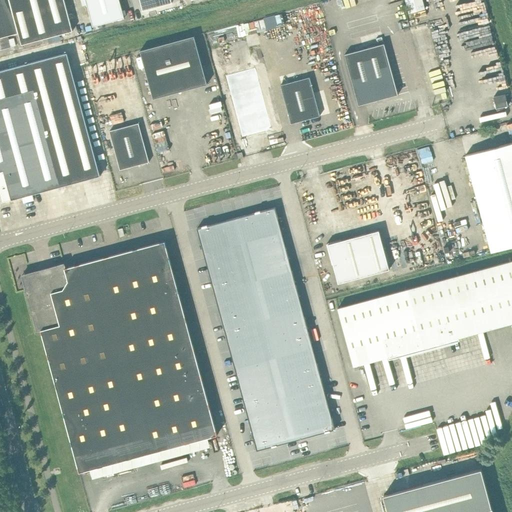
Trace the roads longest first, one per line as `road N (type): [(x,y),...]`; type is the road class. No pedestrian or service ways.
road 1 (unclassified): [(0,243),(440,122)]
road 2 (unclassified): [(172,511),(436,440)]
road 3 (unclassified): [(32,511),(0,394)]
